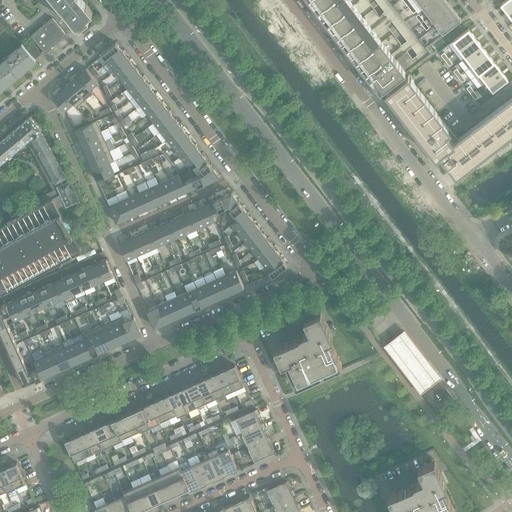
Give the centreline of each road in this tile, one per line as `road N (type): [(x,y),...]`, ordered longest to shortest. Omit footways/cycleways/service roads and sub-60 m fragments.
road 1 (secondary): [(159,0),(511,470)]
road 2 (secondary): [(511,431),(180,0)]
road 3 (residential): [(475,244),(286,0)]
road 4 (residential): [(28,434),(244,337)]
road 5 (residential): [(242,177),(313,269),(232,309)]
road 6 (residential): [(119,18),(242,177)]
road 7 (residential): [(34,91),(49,106),(107,237)]
road 8 (residential): [(154,344),(15,406)]
road 9 (residential): [(107,237),(242,177)]
road 10 (residential): [(300,456),(175,511)]
road 11 (residential): [(300,456),(244,337)]
